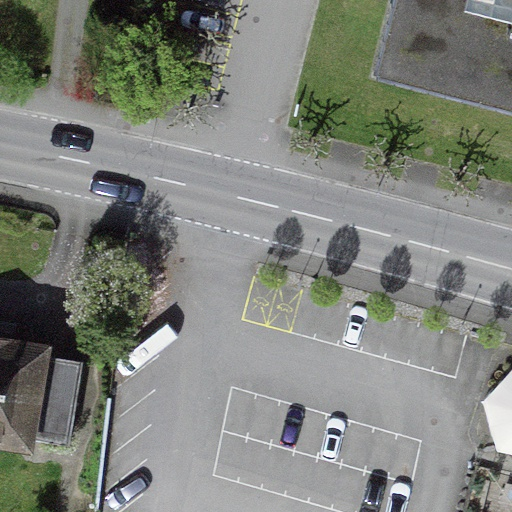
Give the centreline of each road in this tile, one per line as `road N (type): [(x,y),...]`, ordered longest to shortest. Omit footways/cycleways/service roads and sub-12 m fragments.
road 1 (secondary): [(0,145),(511,268)]
road 2 (unknown): [(160,226),(119,511)]
